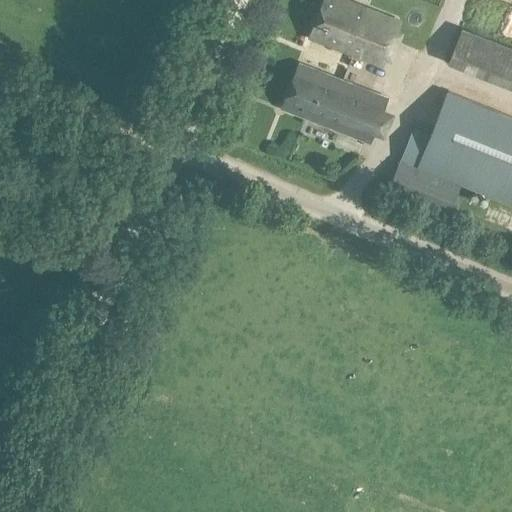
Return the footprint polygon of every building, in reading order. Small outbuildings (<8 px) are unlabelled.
[(347,0),(324,0),(310,37),(382,66),(386,58),(391,60),(403,31),(397,29),(400,21),(347,0)] [(441,67),(511,88),(511,47),(452,30),(441,67)] [(301,63),(283,108),(369,142),(386,97),(364,88),(342,80),(301,63)] [(511,115),(448,91),(432,132),(418,170),(460,186),(511,206),(511,115)] [(418,170),(432,132),(414,125),(387,193),(448,217),(460,186),(418,170)] [(347,165),(356,173),(369,157),(359,149),(347,165)]
